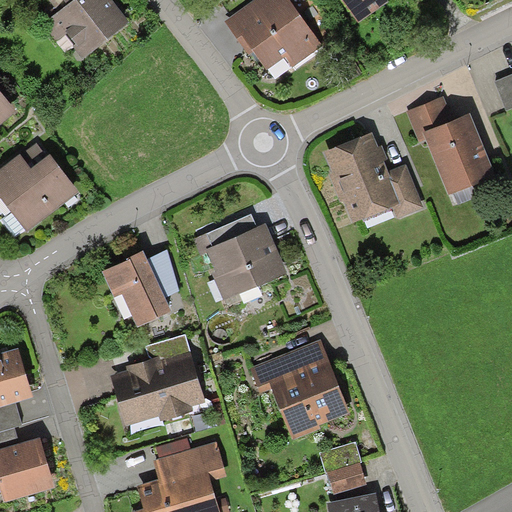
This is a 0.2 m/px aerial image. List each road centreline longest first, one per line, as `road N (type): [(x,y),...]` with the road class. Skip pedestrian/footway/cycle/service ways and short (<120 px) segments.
road 1 (residential): [(264,139),(323,250),(424,511)]
road 2 (residential): [(4,284),(264,139)]
road 3 (residential): [(264,139),(511,17)]
road 4 (residential): [(92,511),(34,319),(26,299),(4,284)]
road 5 (residential): [(264,139),(152,0)]
